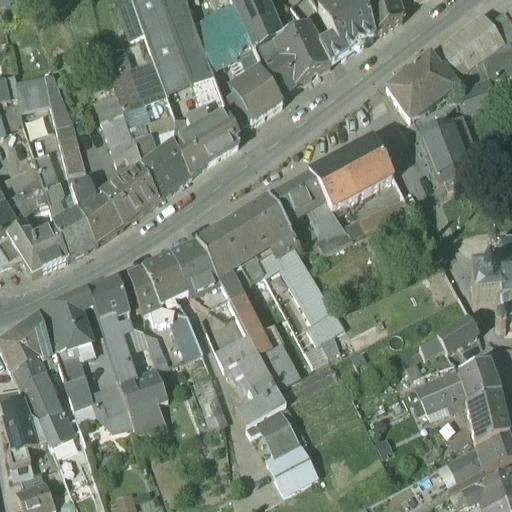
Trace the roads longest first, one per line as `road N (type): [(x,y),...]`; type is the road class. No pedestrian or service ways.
road 1 (residential): [(156,230),(170,244),(380,122),(457,271)]
road 2 (secondary): [(456,0),(156,230)]
road 3 (secondary): [(156,230),(0,312)]
